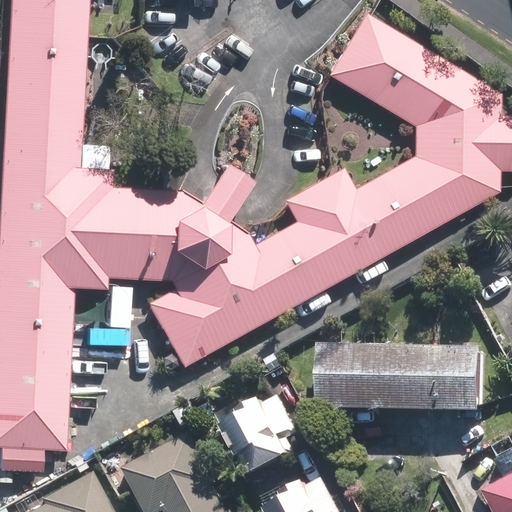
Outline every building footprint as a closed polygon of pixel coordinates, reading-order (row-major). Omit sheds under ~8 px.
[(244,231),(228,220),(251,183),(225,166),(201,203),(178,189),(109,185),(110,169),(77,167),(85,0),(6,0),(0,129),(0,445),(63,449),(71,285),(104,287),(105,276),(167,279),(172,287),(146,300),(181,364),(497,188),(498,169),(511,169),(511,113),(499,113),(499,92),(364,12),(328,74),(413,125),(412,153),(352,186),(341,166),(283,199),(294,219),(250,243),(244,231)] [(487,348),(325,345),(324,409),(486,411),(487,348)] [(240,417),(220,427),(238,459),(242,456),(253,475),(297,452),(290,438),(300,432),(280,395),(263,403),(260,398),(237,410),(240,417)] [(215,484),(219,482),(192,432),(125,468),(148,511),(162,511),(167,509),(168,511),(235,511),(234,509),(229,511),(215,484)] [(21,511),(111,511),(88,469),(37,497),(40,502),(21,511)] [(511,511),(511,475),(484,490),(495,511),(511,511)] [(283,500),(264,510),(265,511),(342,511),(323,477),(307,486),(304,481),(280,493),(283,500)]
